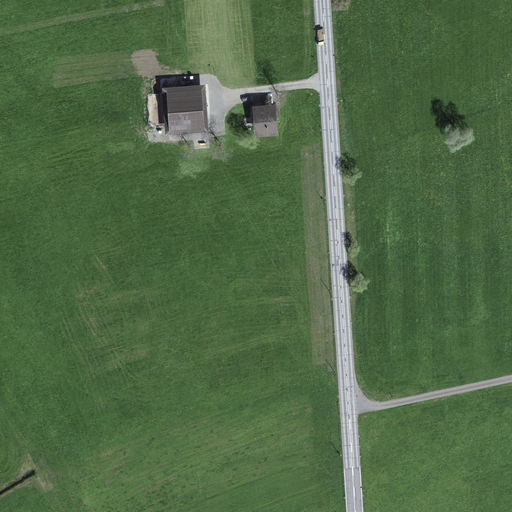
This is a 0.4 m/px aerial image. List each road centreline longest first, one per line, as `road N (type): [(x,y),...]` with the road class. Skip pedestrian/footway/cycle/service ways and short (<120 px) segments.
road 1 (secondary): [(356,511),(322,0)]
road 2 (track): [(511,378),(349,413)]
